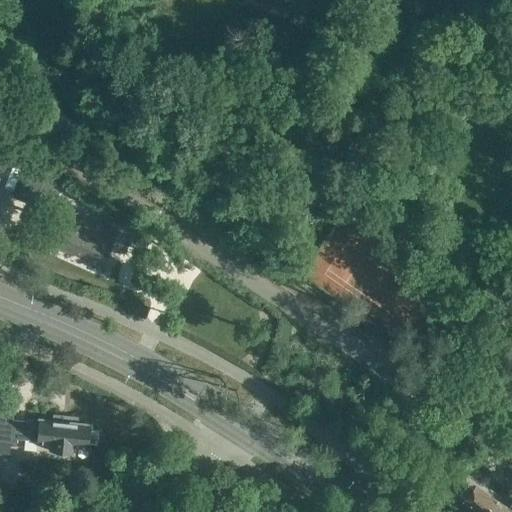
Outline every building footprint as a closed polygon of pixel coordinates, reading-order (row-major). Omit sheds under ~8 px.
[(16,198),(33,205),(44,175),(29,168),(16,198)] [(44,175),(33,205),(39,190),(51,195),(56,180),(44,175)] [(57,245),(102,265),(116,236),(71,215),(57,245)] [(0,402),(0,442),(11,443),(11,438),(36,441),(36,442),(52,444),(51,451),(72,453),(73,447),(88,448),(89,444),(97,445),(99,431),(90,430),(90,426),(75,424),(76,419),(55,416),(54,422),(39,420),(39,422),(12,419),(13,403),(0,402)] [(464,498),(463,499),(478,511),(511,511),(511,502),(509,507),(476,485),(473,488),(467,484),(459,494),(464,498)]
